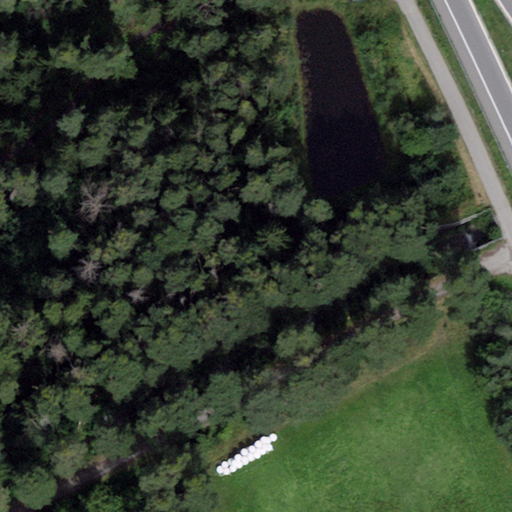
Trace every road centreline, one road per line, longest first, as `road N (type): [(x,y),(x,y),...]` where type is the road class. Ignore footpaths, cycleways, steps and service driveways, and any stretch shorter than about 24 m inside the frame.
road 1 (unclassified): [(45,511),(511,266)]
road 2 (track): [(404,0),(511,231)]
